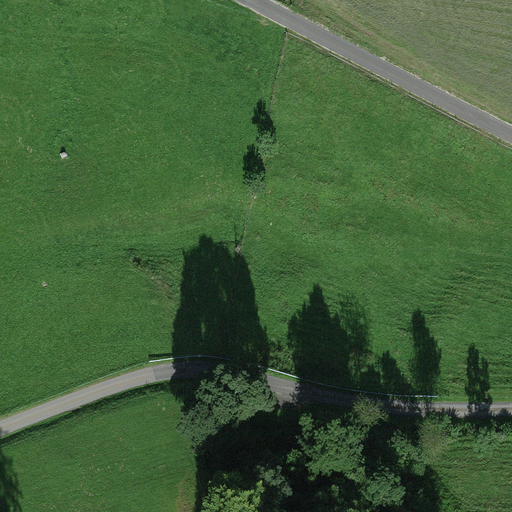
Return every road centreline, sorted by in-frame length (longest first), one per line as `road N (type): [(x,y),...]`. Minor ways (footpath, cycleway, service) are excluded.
road 1 (residential): [(511,412),(393,416),(322,408),(205,371),(148,378),(0,432)]
road 2 (residential): [(511,137),(240,0)]
